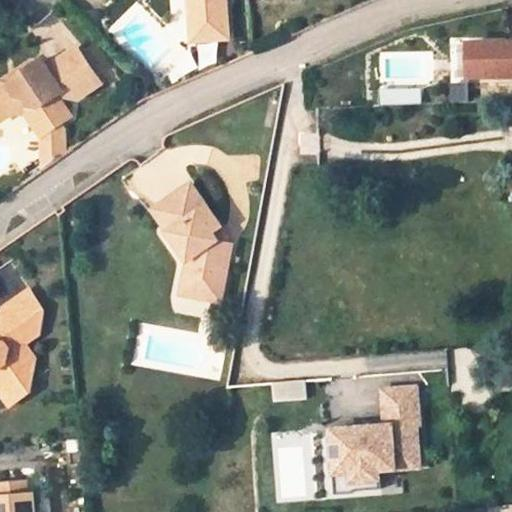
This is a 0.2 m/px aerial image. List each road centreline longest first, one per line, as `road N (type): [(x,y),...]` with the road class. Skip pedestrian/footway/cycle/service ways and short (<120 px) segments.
road 1 (residential): [(0,224),(154,116),(394,6),(425,0)]
road 2 (unknown): [(287,143),(252,325),(255,359),(307,374),(456,363),(511,386)]
road 3 (unknown): [(287,143),(375,152),(511,138)]
